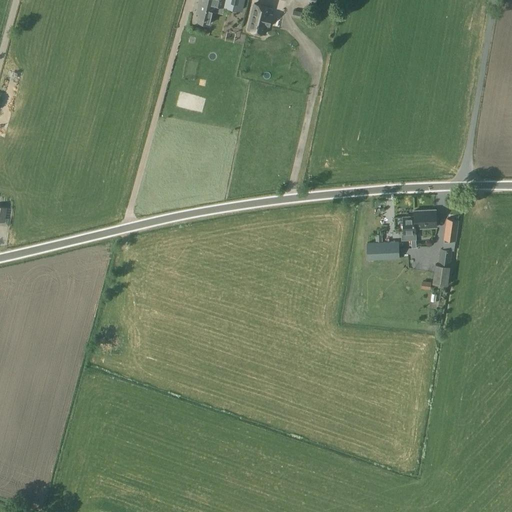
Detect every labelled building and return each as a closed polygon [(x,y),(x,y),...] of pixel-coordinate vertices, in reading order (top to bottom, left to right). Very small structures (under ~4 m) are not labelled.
[(199,0),(197,12),(199,12),(197,21),(210,24),(214,5),(224,7),(225,0),(199,0)] [(242,11),(244,0),(225,0),(224,7),(242,11)] [(269,6),(256,3),(250,31),(263,34),(265,25),(270,26),(272,14),(268,13),(269,6)] [(309,20),(310,12),(294,10),(292,17),(309,20)] [(438,226),(437,209),(415,210),(415,215),(407,216),(408,233),(417,232),(416,227),(438,226)] [(446,218),(443,239),(456,241),(459,220),(446,218)] [(368,259),(399,258),(398,241),(367,243),(368,259)] [(434,264),(433,272),(435,273),(433,283),(448,285),(452,251),(440,249),(438,264),(434,264)] [(422,328),(429,275),(412,272),(410,287),(417,288),(412,327),(422,328)]
